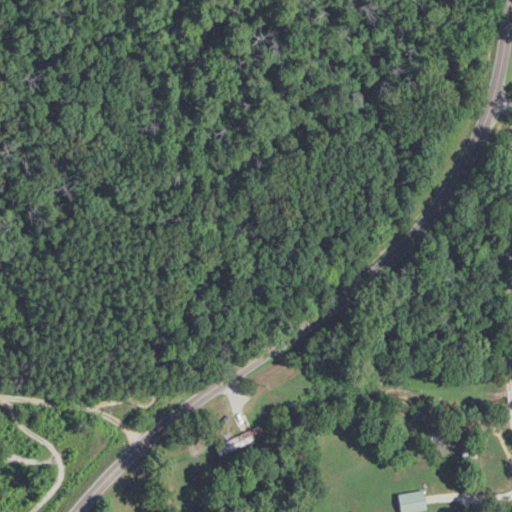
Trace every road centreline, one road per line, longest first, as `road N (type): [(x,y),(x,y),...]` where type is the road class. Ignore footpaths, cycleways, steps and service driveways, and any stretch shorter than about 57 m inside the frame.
road 1 (tertiary): [(80,511),(167,420),(345,300),(436,211),(490,121),(511,12)]
road 2 (residential): [(511,417),(506,107),(495,104)]
